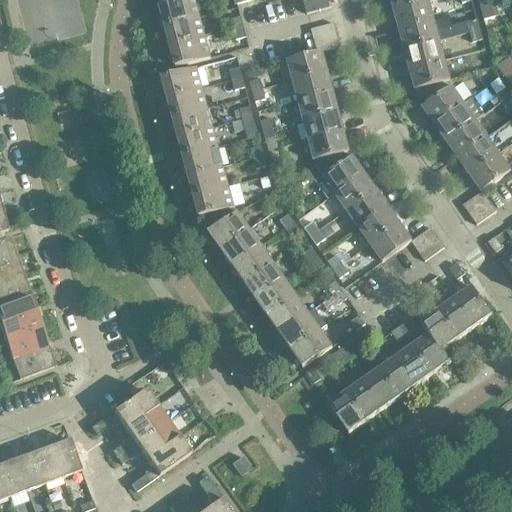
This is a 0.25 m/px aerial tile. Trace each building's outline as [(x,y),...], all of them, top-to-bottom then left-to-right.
[(194,0),(189,0),(185,1),(159,8),(165,29),(199,19),(194,0)] [(330,9),(327,0),(317,0),(303,4),(306,16),(330,9)] [(427,0),(390,0),(394,12),(428,3),(427,0)] [(492,8),(489,0),(481,0),(478,1),(481,11),(492,8)] [(434,23),(428,3),(394,12),(399,32),(434,23)] [(494,19),(492,8),(481,11),(484,21),(494,19)] [(205,39),(199,19),(165,29),(170,48),(205,39)] [(244,29),(241,19),(230,21),(233,32),(244,29)] [(480,31),(477,21),(467,24),(469,34),(480,31)] [(439,42),(434,23),(399,32),(404,52),(439,42)] [(337,37),(334,25),(311,31),(314,43),(337,37)] [(246,39),(244,29),(233,32),(236,42),(246,39)] [(483,42),(480,31),(469,34),(472,44),(483,42)] [(340,49),(337,37),(314,43),(317,54),(322,53),(340,49)] [(210,60),(205,39),(170,48),(175,69),(210,60)] [(444,62),(439,42),(404,52),(410,71),(444,62)] [(327,74),(322,53),(317,54),(287,62),(293,83),(327,74)] [(451,88),(444,62),(410,71),(415,92),(432,87),(436,99),(451,88)] [(242,79),(240,69),(229,72),(232,82),(242,79)] [(202,90),(196,70),(162,79),(167,99),(202,90)] [(333,93),(327,74),(293,83),(298,103),(333,93)] [(245,89),(242,79),(232,82),(234,92),(245,89)] [(263,91),(260,81),(249,84),(252,94),(263,91)] [(434,126),(463,106),(451,88),(436,99),(432,87),(415,92),(418,104),(434,126)] [(511,98),(504,89),(496,95),(502,104),(511,98)] [(207,110),(202,90),(167,99),(172,119),(207,110)] [(265,101),(263,91),(252,94),(255,104),(265,101)] [(338,113),(333,93),(298,103),(303,122),(338,113)] [(511,109),(511,99),(511,98),(502,104),(508,113),(511,109)] [(446,143),(475,123),(463,106),(434,126),(446,143)] [(253,119),(250,108),(240,111),(242,121),(253,119)] [(212,129),(207,110),(172,119),(178,139),(212,129)] [(343,133),(338,113),(303,122),(308,142),(343,133)] [(256,129),(253,119),(242,121),(245,132),(256,129)] [(273,130),(270,120),(260,123),(263,133),(273,130)] [(457,160),(487,139),(475,123),(446,143),(457,160)] [(218,149),(212,129),(178,139),(183,158),(218,149)] [(276,141),(273,130),(263,133),(265,143),(276,141)] [(349,154),(343,133),(308,142),(314,163),(330,158),(337,169),(352,158),(349,154)] [(469,177),(499,156),(487,139),(457,160),(469,177)] [(263,158),(261,148),(250,151),(253,161),(263,158)] [(223,169),(218,149),(183,158),(188,178),(223,169)] [(482,193),(511,174),(499,156),(469,177),(481,194),(462,207),(469,217),(489,203),(482,193)] [(266,168),(264,161),(263,158),(253,161),(256,171),(266,168)] [(335,196),(364,176),(352,158),(337,169),(330,158),(314,163),(316,169),(335,196)] [(228,189),(223,169),(188,178),(193,198),(228,189)] [(346,213),(376,192),(364,176),(335,196),(346,213)] [(234,209),(228,189),(193,198),(199,219),(215,214),(222,224),(237,214),(234,209)] [(358,230),(388,209),(376,192),(346,213),(358,230)] [(476,227),(494,214),(496,213),(489,203),(469,217),(476,227)] [(370,246),(399,226),(388,209),(358,230),(370,246)] [(0,264),(16,259),(9,240),(3,242),(1,234),(7,233),(2,213),(0,213),(0,264)] [(220,252),(249,231),(237,214),(222,224),(215,214),(199,219),(201,224),(220,252)] [(294,225),(288,216),(279,222),(285,231),(294,225)] [(319,232),(313,224),(304,230),(310,239),(319,232)] [(301,233),(294,225),(285,231),(292,240),(301,233)] [(382,264),(411,244),(412,243),(411,243),(399,226),(370,246),(382,264)] [(418,254),(437,240),(430,230),(411,243),(412,243),(411,244),(418,254)] [(232,269),(261,248),(249,231),(220,252),(232,269)] [(325,241),(319,232),(310,239),(316,247),(325,241)] [(503,250),(495,239),(487,244),(495,255),(503,250)] [(425,264),(444,250),(437,240),(418,254),(425,264)] [(243,286),(273,265),(261,248),(232,269),(243,286)] [(318,258),(312,250),(303,256),(309,265),(318,258)] [(342,266),(336,257),(327,263),(333,272),(342,266)] [(324,267),(318,258),(309,265),(315,273),(324,267)] [(0,284),(22,277),(16,259),(0,264),(0,284)] [(511,260),(503,266),(511,279),(511,260)] [(255,302),(284,282),(273,265),(243,286),(255,302)] [(348,274),(342,266),(333,272),(339,281),(348,274)] [(464,277),(456,266),(449,271),(456,282),(464,277)] [(0,305),(29,295),(22,277),(0,284),(0,305)] [(267,319),(296,298),(284,282),(255,302),(267,319)] [(341,292),(335,283),(326,289),(332,298),(341,292)] [(437,293),(431,284),(422,290),(428,299),(437,293)] [(493,318),(482,303),(472,288),(454,300),(475,330),(493,318)] [(428,299),(422,290),(413,296),(420,305),(428,299)] [(347,300),(341,292),(332,298),(338,307),(347,300)] [(0,325),(36,313),(29,295),(0,305),(0,325)] [(278,336),(308,315),(296,298),(267,319),(278,336)] [(475,330),(454,300),(438,312),(458,342),(475,330)] [(458,342),(438,312),(420,324),(428,336),(429,336),(442,353),(443,353),(458,342)] [(42,331),(36,313),(0,325),(0,328),(6,344),(42,331)] [(290,352),(320,332),(308,315),(278,336),(290,352)] [(365,326),(359,317),(350,323),(356,332),(365,326)] [(414,331),(408,323),(400,329),(406,337),(414,331)] [(380,337),(374,328),(365,334),(371,343),(380,337)] [(406,337),(400,329),(393,334),(398,342),(406,337)] [(56,368),(42,331),(6,344),(19,381),(56,368)] [(302,370),(332,349),(320,332),(290,352),(302,370)] [(451,364),(443,353),(442,353),(429,336),(428,336),(413,347),(433,377),(451,364)] [(355,354),(349,345),(341,351),(347,360),(355,354)] [(433,377),(413,347),(396,359),(417,388),(433,377)] [(347,360),(341,351),(332,357),(338,366),(347,360)] [(417,388),(396,359),(379,371),(400,400),(417,388)] [(321,381),(314,370),(306,375),(314,386),(321,381)] [(400,400),(379,371),(362,383),(383,412),(400,400)] [(383,412),(362,383),(346,394),(366,424),(383,412)] [(124,430),(156,408),(144,392),(112,414),(105,419),(110,426),(112,428),(119,423),(124,430)] [(366,424),(346,394),(328,407),(349,436),(366,424)] [(189,423),(200,415),(194,405),(170,420),(180,436),(193,428),(189,423)] [(128,451),(167,424),(156,408),(124,430),(129,437),(122,442),(123,444),(128,451)] [(96,436),(110,426),(105,419),(91,429),(96,436)] [(146,462),(178,439),(167,424),(128,451),(133,458),(134,460),(141,455),(146,462)] [(150,483),(189,456),(178,439),(146,462),(151,469),(144,474),(145,476),(150,483)] [(81,473),(69,442),(69,441),(50,448),(62,479),(81,473)] [(117,459),(128,451),(123,444),(112,452),(117,459)] [(62,479),(50,448),(32,454),(44,486),(62,479)] [(121,466),(133,458),(128,451),(117,459),(121,466)] [(44,486),(32,454),(14,461),(26,493),(44,486)] [(251,471),(242,458),(231,466),(240,478),(251,471)] [(26,493),(14,461),(0,465),(0,478),(8,499),(26,493)] [(136,494),(150,483),(145,476),(131,486),(136,494)] [(216,493),(206,479),(198,484),(209,498),(216,493)] [(229,511),(216,493),(209,498),(206,500),(211,507),(204,511),(229,511)] [(189,511),(190,511),(182,500),(176,504),(181,511),(189,511)] [(89,511),(94,510),(92,503),(80,507),(81,511),(89,511)]
